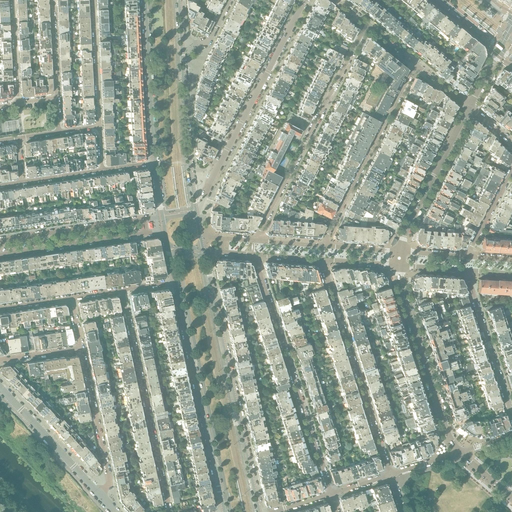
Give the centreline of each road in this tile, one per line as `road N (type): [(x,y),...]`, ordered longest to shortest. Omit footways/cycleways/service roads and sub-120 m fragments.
road 1 (residential): [(258,511),(203,249)]
road 2 (residential): [(256,253),(331,494)]
road 3 (residential): [(366,24),(256,241)]
road 4 (residential): [(195,213),(305,0)]
road 5 (residential): [(175,282),(223,508)]
road 6 (residential): [(391,475),(323,259)]
road 7 (residential): [(121,290),(168,511)]
road 8 (residential): [(325,246),(415,64)]
road 9 (residential): [(458,452),(398,265)]
road 10 (residential): [(195,213),(180,39)]
road 11 (residential): [(399,252),(468,108)]
road 12 (residential): [(511,417),(465,270)]
road 13 (residential): [(99,494),(110,482),(80,348)]
road 14 (residential): [(145,9),(155,162)]
road 15 (residential): [(0,255),(145,232)]
road 16 (residential): [(99,494),(0,387)]
road 17 (residential): [(143,220),(0,241)]
road 18 (residential): [(93,0),(99,126)]
